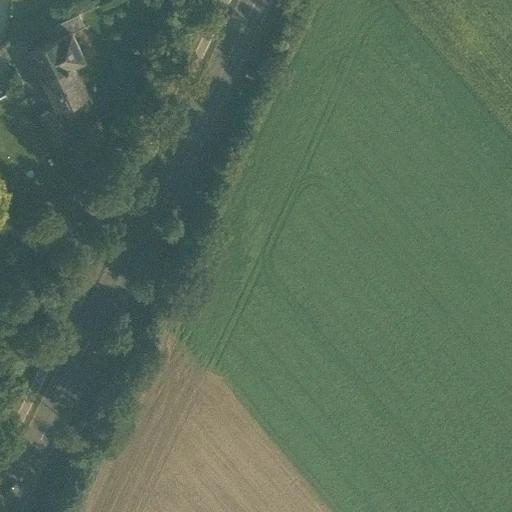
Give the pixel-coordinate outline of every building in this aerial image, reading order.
[(46,27),(51,38),(71,28),(71,30),(84,23),(78,11),(46,27)] [(73,60),(84,55),(71,30),(71,28),(51,38),(29,49),(42,75),(73,60)] [(88,91),(73,60),(42,75),(57,106),(88,91)] [(3,92),(7,99),(23,91),(19,84),(3,92)] [(38,115),(53,141),(65,133),(50,108),(38,115)]
